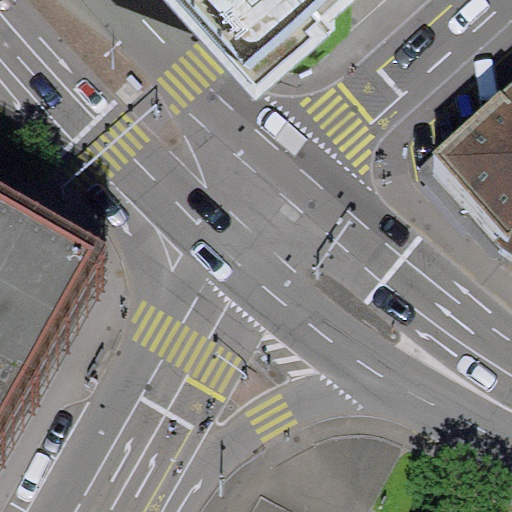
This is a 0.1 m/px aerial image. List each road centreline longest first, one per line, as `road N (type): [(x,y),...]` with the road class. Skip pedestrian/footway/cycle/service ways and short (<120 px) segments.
road 1 (tertiary): [(81,511),(242,207)]
road 2 (primary): [(511,405),(317,277),(242,207)]
road 3 (residential): [(464,0),(242,207)]
road 4 (primary): [(35,0),(242,207)]
